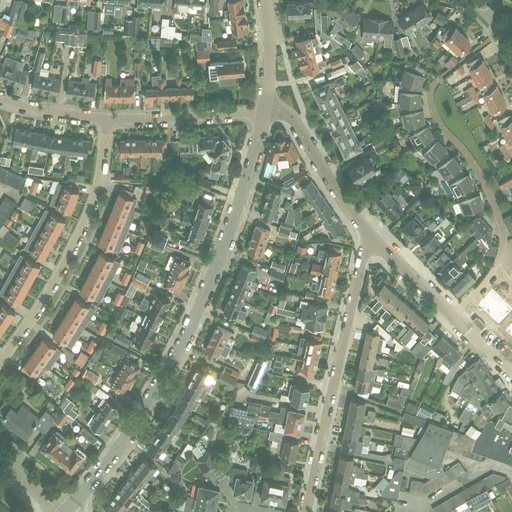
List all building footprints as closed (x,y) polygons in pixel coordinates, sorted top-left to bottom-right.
[(15,24),(21,0),(19,0),(13,0),(9,19),(2,16),(0,19),(8,23),(15,24)] [(152,0),(152,5),(161,6),(161,9),(166,10),(166,0),(152,0)] [(190,12),(190,5),(190,0),(174,0),(174,4),(174,12),(180,13),(180,12),(190,12)] [(205,13),(205,7),(206,7),(206,0),(190,0),(190,5),(197,6),(197,12),(205,13)] [(225,10),(225,13),(226,18),(245,15),(243,5),(245,4),(244,0),(227,0),(229,10),(225,10)] [(314,0),(288,2),(289,16),(310,15),(310,7),(314,7),(314,0)] [(335,23),(348,8),(339,0),(336,0),(328,10),(336,16),(332,20),(335,23)] [(29,3),(23,1),(18,19),(25,21),(29,3)] [(430,29),(425,20),(430,17),(423,5),(411,12),(424,33),(430,29)] [(342,27),(339,25),(342,22),(349,28),(359,17),(348,8),(335,23),(332,28),(337,32),(342,27)] [(86,33),(93,33),(95,10),(88,9),(86,33)] [(102,10),(95,10),(93,33),(100,34),(102,10)] [(430,42),(424,33),(411,12),(399,20),(407,32),(412,29),(416,35),(414,37),(421,48),(430,42)] [(441,24),(445,17),(438,13),(434,19),(441,24)] [(133,20),(132,35),(139,36),(140,16),(133,15),(133,20)] [(225,25),(232,24),(233,34),(249,31),(248,24),(246,24),(245,15),(226,18),(224,18),(225,25)] [(169,38),(169,26),(170,19),(162,19),(161,37),(169,38)] [(365,20),(364,34),(363,40),(377,41),(378,35),(377,35),(378,20),(372,20),(365,20)] [(377,35),(378,35),(385,36),(384,46),(391,46),(393,22),(386,21),(378,20),(377,35)] [(9,36),(10,33),(13,26),(8,24),(4,34),(9,36)] [(169,26),(169,38),(181,39),(182,32),(175,32),(175,26),(169,26)] [(25,37),(28,29),(18,27),(17,34),(25,37)] [(462,34),(456,28),(454,30),(451,27),(442,37),(452,46),(462,34)] [(210,28),(201,28),(201,35),(189,35),(189,39),(196,40),(207,41),(211,41),(210,28)] [(28,29),(25,37),(35,40),(38,30),(28,29)] [(323,39),(332,37),(321,29),(320,29),(323,39)] [(64,33),(56,32),(55,39),(63,41),(64,33)] [(71,44),(73,32),(66,32),(64,43),(71,44)] [(77,45),(79,32),(73,32),(71,44),(77,45)] [(79,32),(77,45),(87,47),(88,33),(79,32)] [(452,46),(458,52),(461,55),(470,45),(467,42),(469,40),(462,34),(452,46)] [(407,35),(401,37),(404,50),(411,48),(407,35)] [(352,41),(346,36),(343,42),(349,46),(352,41)] [(148,37),(148,49),(160,50),(160,46),(160,39),(160,38),(148,37)] [(299,57),(315,53),(313,45),(317,44),(315,37),(311,38),(299,41),(300,47),(297,48),(298,50),(296,51),(297,54),(299,55),(299,57)] [(400,38),(393,40),(394,41),(398,56),(404,54),(400,38)] [(364,53),(356,43),(350,48),(358,58),(364,53)] [(35,62),(42,64),(46,52),(38,50),(35,62)] [(197,63),(205,62),(209,62),(208,51),(197,52),(197,63)] [(321,60),(321,61),(317,62),(315,53),(299,57),(300,59),(299,61),(299,63),(301,64),(302,66),(305,66),(307,72),(319,69),(323,67),(323,66),(327,65),(326,59),(321,60)] [(348,55),(341,58),(343,63),(350,61),(348,55)] [(0,77),(10,81),(17,61),(7,58),(5,63),(3,62),(0,70),(0,77)] [(331,62),(333,67),(343,63),(341,58),(331,62)] [(488,68),(484,61),(481,62),(479,58),(467,64),(474,76),(488,68)] [(93,75),(100,75),(102,60),(95,59),(93,75)] [(243,59),(211,62),(211,68),(209,68),(210,78),(220,77),(220,75),(244,73),(244,69),(245,68),(244,64),(243,63),(243,59)] [(347,64),(354,72),(356,71),(362,66),(357,60),(347,64)] [(28,71),(22,69),(24,63),(17,61),(10,81),(23,85),(28,71)] [(409,84),(419,87),(420,87),(421,82),(422,83),(425,78),(423,77),(424,75),(422,75),(424,68),(416,64),(415,66),(405,63),(399,80),(409,84)] [(460,66),(454,71),(458,76),(464,71),(460,66)] [(32,88),(45,91),(48,75),(49,70),(41,68),(40,74),(35,73),(32,88)] [(474,76),(481,89),(492,82),(490,77),(492,76),(488,68),(474,76)] [(48,75),(45,91),(58,94),(61,78),(48,75)] [(162,99),(161,78),(161,75),(152,76),(153,88),(146,88),(147,100),(162,99)] [(95,83),(89,82),(90,77),(83,76),(82,81),(80,97),(93,98),(95,83)] [(177,87),(178,98),(193,97),(193,86),(192,86),(192,80),(185,80),(185,86),(182,86),(181,76),(176,77),(177,87)] [(322,107),(338,99),(333,88),(345,82),(342,76),(330,82),(329,81),(313,89),(322,107)] [(161,78),(162,99),(178,98),(177,87),(167,87),(166,77),(161,78)] [(120,99),(120,84),(112,84),(112,78),(107,78),(107,84),(106,84),(106,99),(120,99)] [(134,79),(129,79),(120,78),(120,84),(120,99),(134,100),(134,84),(134,79)] [(80,97),(82,81),(69,80),(67,95),(80,97)] [(492,82),(481,89),(488,101),(502,94),(497,86),(495,87),(492,82)] [(418,92),(419,87),(409,84),(409,86),(399,85),(398,103),(409,104),(419,104),(420,104),(420,99),(421,99),(422,94),(420,94),(420,92),(418,92)] [(468,96),(470,94),(471,95),(476,92),(473,86),(467,89),(464,91),(467,96),(468,96)] [(476,92),(471,95),(474,100),(479,97),(476,92)] [(488,101),(492,109),(494,113),(506,107),(503,103),(506,102),(502,94),(488,101)] [(467,96),(456,102),(458,106),(471,100),(468,96),(467,96)] [(329,123),(355,110),(353,105),(348,108),(347,111),(344,112),(338,99),(322,107),(323,108),(322,109),(323,109),(322,110),(321,113),(323,116),(325,117),(326,117),(329,123)] [(420,110),(419,104),(409,104),(409,106),(399,108),(403,126),(414,124),(424,121),(423,116),(424,116),(424,110),(422,111),(422,109),(420,110)] [(337,137),(353,129),(347,117),(349,115),(352,116),(357,114),(355,110),(329,123),(332,128),(331,129),(331,132),(332,135),(335,136),(335,135),(336,136),(337,137)] [(486,124),(492,121),(488,115),(483,118),(486,124)] [(511,129),(511,118),(510,115),(499,122),(505,133),(511,129)] [(415,146),(433,136),(431,131),(432,131),(430,126),(428,127),(428,125),(426,126),(424,121),(414,124),(415,125),(406,130),(415,146)] [(492,121),(486,124),(490,129),(495,126),(492,121)] [(23,144),(26,130),(12,127),(9,139),(13,140),(13,142),(21,143),(23,144)] [(353,129),(337,137),(346,155),(362,148),(362,147),(366,144),(363,138),(359,141),(353,129)] [(31,158),(36,132),(26,130),(23,144),(29,145),(26,157),(31,158)] [(47,141),(49,134),(48,134),(36,132),(31,158),(35,159),(38,147),(45,149),(53,150),(54,143),(47,141)] [(65,163),(68,137),(56,136),(49,134),(47,141),(54,143),(53,150),(61,151),(60,163),(65,163)] [(375,148),(386,141),(383,135),(371,141),(375,148)] [(228,148),(230,146),(223,137),(221,139),(218,136),(186,138),(187,144),(189,144),(190,151),(207,150),(214,159),(228,148)] [(431,163),(439,155),(446,148),(443,144),(443,143),(440,139),(439,140),(438,139),(436,140),(433,136),(415,146),(410,149),(413,152),(418,149),(431,163)] [(76,153),(78,139),(68,137),(65,163),(69,164),(70,158),(78,159),(78,153),(76,153)] [(76,153),(78,153),(87,154),(87,152),(92,153),(93,141),(78,139),(76,153)] [(137,166),(142,166),(141,139),(131,140),(131,154),(137,154),(137,166)] [(146,154),(152,154),(151,139),(141,139),(142,166),(146,166),(146,154)] [(151,139),(152,154),(162,153),(167,153),(167,141),(162,141),(162,139),(151,139)] [(293,145),(291,141),(285,141),(285,139),(277,140),(277,142),(271,143),(267,158),(277,161),(277,160),(289,159),(289,160),(298,154),(294,146),(293,145)] [(121,154),(131,154),(131,140),(120,140),(121,142),(116,142),(116,154),(121,154)] [(386,141),(375,148),(378,153),(389,147),(386,141)] [(502,152),(507,149),(504,144),(499,147),(502,152)] [(217,177),(220,169),(226,171),(231,152),(228,148),(214,159),(210,175),(217,177)] [(444,178),(453,171),(461,165),(458,161),(459,161),(456,156),(455,157),(454,155),(452,156),(446,148),(439,155),(441,157),(433,163),(444,178)] [(507,149),(502,152),(504,157),(505,158),(510,155),(507,149)] [(350,169),(357,181),(375,169),(371,163),(375,160),(371,155),(350,169)] [(23,166),(16,164),(15,170),(14,171),(19,172),(22,173),(22,171),(23,166)] [(44,167),(29,165),(28,173),(43,174),(44,167)] [(465,189),(473,185),(471,180),(472,180),(470,174),(468,175),(467,174),(466,175),(461,165),(453,171),(455,174),(446,179),(454,195),(465,189)] [(405,173),(401,169),(384,185),(388,189),(405,173)] [(9,184),(14,172),(8,170),(2,181),(9,184)] [(303,170),(294,176),(298,181),(307,176),(303,170)] [(15,187),(20,175),(14,172),(9,184),(15,187)] [(25,181),(26,177),(20,175),(15,187),(22,190),(25,181)] [(298,181),(294,176),(284,182),(283,186),(288,187),(298,181)] [(196,182),(195,185),(209,190),(211,182),(200,178),(196,182)] [(425,192),(432,186),(429,182),(425,186),(420,179),(416,182),(425,192)] [(318,187),(317,185),(316,185),(315,184),(314,184),(311,180),(301,186),(305,192),(304,194),(308,199),(319,192),(318,189),(317,187),(318,187)] [(55,193),(75,201),(79,191),(65,185),(58,183),(57,186),(55,193)] [(473,185),(465,189),(466,192),(456,196),(462,213),(482,205),(481,201),(482,200),(480,195),(479,196),(478,194),(476,195),(473,185)] [(188,187),(186,193),(197,197),(199,190),(188,187)] [(115,202),(136,211),(136,210),(132,209),(135,202),(135,203),(137,199),(133,198),(131,197),(133,193),(121,188),(119,192),(119,193),(115,202)] [(265,202),(278,206),(280,200),(278,199),(281,192),(269,188),(267,194),(265,199),(266,199),(265,202)] [(400,194),(398,196),(384,209),(393,218),(404,207),(408,211),(426,194),(421,190),(408,203),(404,199),(405,198),(400,194)] [(386,191),(376,200),(384,209),(398,196),(395,192),(391,196),(386,191)] [(324,196),(323,195),(322,193),(321,194),(319,192),(308,199),(312,205),(313,204),(317,210),(327,203),(324,199),(325,198),(324,197),(324,196)] [(71,211),(75,201),(55,193),(52,200),(51,200),(50,203),(57,206),(71,212),(71,211)] [(2,202),(12,209),(16,204),(6,197),(2,202)] [(35,203),(25,198),(21,207),(31,212),(35,203)] [(197,212),(210,216),(214,207),(212,206),(213,202),(202,198),(200,202),(197,212)] [(284,209),(294,212),(291,202),(287,200),(284,209)] [(0,208),(9,215),(12,209),(2,202),(0,205),(0,208)] [(136,211),(115,202),(111,212),(131,221),(134,214),(136,211)] [(276,212),(278,206),(265,202),(264,205),(263,205),(261,210),(262,210),(260,216),(277,221),(280,213),(276,212)] [(334,210),(333,209),(332,209),(332,207),(331,208),(327,203),(317,210),(322,216),(316,220),(320,225),(324,223),(335,215),(334,213),(335,212),(334,211),(334,210)] [(0,217),(5,220),(9,215),(0,208),(0,217)] [(41,219),(60,229),(65,220),(52,212),(46,209),(44,212),(45,212),(41,219)] [(20,213),(15,210),(12,215),(16,218),(20,213)] [(440,210),(432,218),(438,224),(447,216),(440,210)] [(128,228),(131,221),(111,212),(107,222),(127,231),(128,228)] [(207,226),(210,216),(197,212),(195,217),(184,213),(182,218),(207,226)] [(511,213),(503,218),(503,219),(504,218),(507,223),(511,220),(511,213)] [(164,216),(159,214),(156,224),(161,225),(164,216)] [(344,227),(340,222),(341,222),(338,217),(337,218),(335,215),(324,223),(327,227),(328,229),(330,228),(334,234),(344,227)] [(474,216),(466,225),(477,237),(470,244),(489,226),(480,216),(474,216)] [(8,217),(4,222),(9,226),(13,221),(8,217)] [(413,218),(403,228),(410,235),(408,237),(413,242),(425,230),(423,228),(425,226),(417,217),(415,220),(413,218)] [(204,236),(207,226),(182,218),(181,222),(192,226),(190,231),(204,236)] [(54,239),(60,229),(41,219),(37,226),(35,228),(54,239)] [(309,226),(305,220),(300,222),(302,230),(309,226)] [(291,230),(293,224),(282,221),(280,226),(291,230)] [(427,227),(431,231),(437,225),(433,221),(427,227)] [(127,231),(107,222),(103,232),(123,241),(126,234),(127,231)] [(0,233),(4,237),(8,231),(10,229),(3,224),(1,226),(0,227),(0,233)] [(251,239),(266,244),(270,230),(256,225),(251,239)] [(491,245),(492,230),(489,226),(470,244),(473,247),(480,240),(488,248),(491,245)] [(298,233),(280,227),(278,233),(296,239),(298,233)] [(49,248),(54,239),(35,228),(34,231),(30,238),(49,248)] [(431,257),(442,246),(437,241),(443,235),(438,230),(421,246),(425,251),(425,254),(428,257),(430,257),(431,257)] [(8,231),(4,237),(14,245),(19,239),(8,231)] [(200,246),(204,236),(190,231),(186,241),(187,241),(185,245),(197,250),(198,245),(200,246)] [(120,248),(123,241),(103,232),(99,242),(98,243),(113,249),(113,248),(119,251),(120,248)] [(152,240),(165,245),(167,238),(155,233),(152,240)] [(44,258),(49,248),(30,238),(27,245),(26,244),(25,247),(31,251),(30,251),(44,258)] [(262,257),(266,244),(251,239),(247,252),(262,257)] [(162,251),(165,245),(152,240),(150,246),(162,251)] [(307,247),(297,245),(296,252),(305,254),(307,247)] [(441,271),(452,259),(446,253),(450,248),(447,245),(437,254),(438,255),(432,262),(436,266),(436,268),(437,270),(440,270),(441,271)] [(497,246),(492,245),(485,252),(487,254),(495,256),(497,246)] [(325,260),(339,263),(341,253),(339,253),(340,248),(328,246),(327,250),(327,251),(319,250),(317,257),(325,259),(325,260)] [(4,252),(2,256),(9,261),(12,256),(4,252)] [(118,265),(120,262),(114,259),(100,252),(95,262),(114,272),(118,265)] [(450,282),(462,271),(465,268),(461,265),(466,260),(460,253),(452,261),(453,262),(448,267),(442,273),(446,277),(444,278),(448,282),(449,281),(450,282)] [(19,258),(16,264),(35,275),(40,266),(40,265),(27,258),(21,254),(19,257),(19,258)] [(170,271),(186,277),(189,269),(188,269),(190,262),(177,256),(170,271)] [(302,259),(295,257),(294,264),(301,266),(302,259)] [(284,271),(286,265),(273,260),(271,267),(284,271)] [(337,273),(339,263),(325,260),(324,266),(312,263),(311,268),(337,273)] [(111,279),(114,272),(95,262),(90,271),(110,282),(111,279)] [(296,267),(297,265),(292,263),(289,272),(294,274),(296,267)] [(29,284),(35,275),(16,264),(12,271),(11,271),(10,273),(29,284)] [(259,283),(251,280),(255,269),(243,264),(236,280),(249,285),(257,288),(259,283)] [(335,283),(337,273),(311,268),(310,272),(322,275),(321,280),(335,283)] [(460,294),(471,283),(477,278),(468,268),(462,273),(462,274),(451,284),(455,289),(455,291),(457,294),(460,294)] [(282,281),(285,274),(272,269),(269,277),(282,281)] [(108,285),(110,282),(90,271),(85,281),(104,291),(108,284),(108,285)] [(182,285),(186,277),(170,271),(164,285),(178,291),(181,284),(182,285)] [(134,277),(147,284),(150,278),(136,272),(134,277)] [(29,284),(10,273),(8,276),(9,276),(5,283),(24,294),(29,284)] [(145,290),(147,284),(134,277),(131,283),(145,290)] [(375,312),(384,302),(393,292),(384,284),(385,283),(381,279),(375,285),(379,288),(375,294),(380,298),(371,309),(375,312)] [(242,302),(249,285),(236,280),(230,297),(242,302)] [(332,294),(335,283),(321,280),(318,290),(318,291),(318,295),(330,298),(331,293),(332,294)] [(101,298),(104,291),(85,281),(80,290),(80,291),(94,298),(100,301),(101,298)] [(19,303),(24,294),(5,283),(1,290),(0,291),(0,292),(5,296),(19,304),(19,303)] [(494,287),(477,305),(481,308),(480,308),(485,312),(487,314),(504,296),(494,287)] [(282,292),(277,307),(283,308),(286,299),(292,300),(294,295),(282,292)] [(393,310),(402,300),(393,292),(384,302),(393,310)] [(121,301),(127,304),(131,297),(125,294),(123,297),(121,301)] [(142,302),(165,313),(171,302),(155,294),(150,303),(148,302),(148,300),(144,298),(142,302)] [(511,304),(504,296),(487,314),(489,316),(495,322),(495,321),(499,325),(511,310),(511,304)] [(70,307),(89,319),(93,312),(95,310),(89,306),(76,297),(76,298),(70,307)] [(239,309),(242,302),(230,297),(223,312),(236,317),(236,316),(243,319),(246,312),(239,309)] [(402,318),(411,308),(402,300),(393,310),(402,318)] [(0,315),(9,321),(15,313),(15,312),(2,303),(2,304),(0,301),(0,315)] [(159,324),(165,313),(142,302),(141,301),(138,308),(146,312),(143,317),(159,324)] [(296,311),(325,317),(328,306),(311,302),(309,308),(304,307),(303,308),(297,306),(296,311)] [(269,313),(274,315),(277,307),(271,305),(269,313)] [(372,315),(375,312),(371,309),(367,305),(362,311),(370,313),(372,315)] [(85,325),(89,319),(70,307),(64,316),(83,328),(85,325)] [(411,326),(420,316),(411,308),(402,318),(411,326)] [(386,310),(380,317),(381,318),(378,322),(381,325),(390,314),(386,310)] [(295,312),(295,316),(301,317),(301,318),(307,319),(306,325),(323,329),(325,317),(296,311),(295,312)] [(0,328),(2,330),(9,321),(0,315),(0,328)] [(82,331),(83,328),(64,316),(59,326),(77,337),(81,330),(82,331)] [(410,336),(415,330),(420,334),(423,337),(429,331),(426,328),(430,324),(429,323),(420,316),(411,326),(408,330),(403,336),(399,339),(405,344),(412,337),(410,336)] [(159,324),(143,317),(139,325),(137,324),(137,322),(133,320),(131,324),(154,336),(159,324)] [(386,329),(390,332),(400,321),(395,318),(386,329)] [(103,321),(100,326),(106,329),(109,324),(103,321)] [(272,322),(271,329),(288,333),(290,326),(272,322)] [(382,346),(389,348),(390,346),(382,345),(383,339),(378,338),(379,334),(382,334),(388,339),(391,335),(377,323),(373,328),(373,332),(367,330),(365,342),(382,346)] [(148,347),(154,336),(131,324),(129,328),(136,332),(132,339),(148,347)] [(235,340),(228,337),(231,331),(217,325),(211,337),(225,344),(231,347),(235,340)] [(73,344),(77,337),(59,326),(53,334),(53,335),(66,343),(72,347),(74,344),(73,344)] [(100,326),(98,331),(103,334),(106,329),(100,326)] [(267,331),(254,326),(251,332),(265,338),(267,331)] [(403,336),(408,330),(405,327),(400,333),(403,336)] [(117,334),(109,330),(106,336),(114,340),(117,334)] [(253,333),(251,339),(263,344),(265,338),(253,333)] [(116,342),(127,348),(130,341),(117,334),(114,340),(115,341),(116,342)] [(301,337),(299,347),(305,349),(320,352),(322,342),(320,341),(321,337),(309,334),(308,338),(301,337)] [(442,354),(451,344),(442,336),(433,346),(442,354)] [(219,356),(225,344),(211,337),(205,350),(219,356)] [(56,347),(43,338),(37,347),(54,360),(59,353),(59,354),(61,351),(56,347)] [(403,346),(394,338),(393,342),(396,342),(394,352),(398,351),(399,352),(403,346)] [(92,340),(89,344),(94,348),(97,343),(92,340)] [(425,345),(420,341),(411,350),(416,355),(425,345)] [(389,351),(389,348),(382,346),(365,342),(362,354),(374,356),(376,350),(380,351),(380,349),(389,351)] [(276,346),(268,343),(264,358),(271,360),(276,346)] [(424,362),(421,359),(430,347),(426,343),(425,345),(416,355),(420,358),(415,370),(420,372),(424,362)] [(89,344),(86,349),(91,353),(94,348),(89,344)] [(122,358),(126,350),(113,344),(109,352),(122,358)] [(447,367),(451,362),(460,352),(451,344),(442,354),(438,358),(436,364),(439,367),(442,362),(447,367)] [(50,366),(54,360),(37,347),(31,356),(48,369),(50,366)] [(317,362),(320,352),(305,349),(299,347),(297,354),(293,353),(291,358),(303,360),(303,359),(317,362)] [(284,356),(277,354),(272,370),(283,373),(285,363),(282,362),(284,356)] [(372,368),(374,356),(362,354),(360,365),(372,368)] [(48,369),(31,356),(24,364),(24,365),(21,369),(31,376),(34,372),(36,374),(36,373),(39,376),(41,373),(45,367),(48,369)] [(271,360),(264,358),(262,357),(259,366),(269,369),(271,360)] [(119,372),(133,381),(137,373),(136,372),(140,366),(127,359),(119,372)] [(315,372),(317,362),(303,359),(303,360),(302,365),(300,364),(298,365),(297,373),(312,376),(313,372),(315,372)] [(465,383),(486,368),(480,359),(479,359),(467,368),(458,376),(451,390),(459,394),(465,383)] [(452,364),(451,365),(442,382),(447,385),(457,367),(452,364)] [(384,371),(372,368),(360,365),(357,377),(369,379),(374,380),(376,373),(383,375),(384,371)] [(239,374),(225,366),(222,372),(236,380),(239,374)] [(75,367),(72,373),(77,376),(80,371),(75,367)] [(214,377),(208,374),(197,368),(194,374),(193,373),(191,378),(192,379),(190,381),(202,388),(209,392),(213,385),(210,384),(214,377)] [(472,393),(493,378),(486,368),(465,383),(459,394),(462,396),(459,402),(465,405),(472,393)] [(248,384),(255,391),(255,390),(255,391),(254,389),(261,374),(254,370),(248,384)] [(85,371),(82,376),(94,385),(98,380),(85,371)] [(129,388),(133,381),(119,372),(111,386),(124,393),(127,387),(129,388)] [(223,373),(219,379),(235,388),(237,381),(223,373)] [(374,380),(369,379),(357,377),(354,388),(371,392),(373,385),(379,387),(380,382),(374,380)] [(71,378),(67,383),(72,386),(75,381),(71,378)] [(487,398),(500,389),(493,378),(472,393),(465,405),(458,418),(470,424),(481,408),(482,407),(479,402),(486,397),(487,398)] [(186,389),(183,394),(193,400),(197,393),(199,394),(202,388),(190,381),(189,384),(188,383),(185,388),(186,389)] [(67,383),(64,387),(69,391),(72,386),(67,383)] [(280,397),(280,398),(306,404),(308,393),(310,387),(306,387),(306,386),(294,384),(291,383),(288,395),(281,393),(281,397),(280,397)] [(95,394),(99,388),(94,385),(90,391),(95,394)] [(409,389),(402,387),(398,398),(404,400),(409,389)] [(114,413),(118,408),(107,400),(110,396),(99,388),(95,394),(103,399),(98,406),(101,407),(98,412),(109,420),(111,417),(112,418),(115,413),(114,413)] [(487,415),(508,401),(508,400),(500,389),(487,398),(486,397),(479,402),(482,407),(487,415)] [(173,410),(172,414),(178,417),(180,414),(182,416),(185,412),(188,413),(192,407),(195,409),(198,402),(193,400),(183,394),(180,399),(180,398),(177,403),(178,404),(176,406),(173,410)] [(386,405),(401,410),(404,400),(398,398),(390,395),(386,405)] [(349,411),(362,414),(365,401),(352,399),(349,411)] [(63,410),(71,416),(74,419),(78,414),(72,408),(75,404),(71,400),(68,404),(64,400),(59,406),(64,409),(63,410)] [(44,433),(56,418),(46,410),(40,418),(22,405),(17,411),(11,407),(12,406),(5,401),(0,407),(0,409),(5,414),(3,417),(26,436),(34,425),(44,433)] [(271,415),(302,422),(305,412),(289,408),(288,414),(276,411),(276,412),(270,410),(271,406),(249,401),(247,410),(231,406),(228,421),(244,425),(253,427),(255,416),(269,418),(271,418),(271,415)] [(418,404),(408,401),(405,411),(415,414),(418,404)] [(511,403),(509,402),(501,417),(500,415),(494,423),(489,419),(485,422),(476,435),(471,449),(511,463),(511,403)] [(422,404),(416,416),(427,420),(429,420),(431,416),(430,416),(433,410),(422,404)] [(489,419),(481,408),(470,424),(464,433),(441,425),(429,420),(419,438),(416,444),(414,449),(412,451),(408,459),(405,464),(405,466),(432,477),(435,475),(439,473),(443,471),(438,463),(444,448),(461,453),(464,447),(471,449),(476,435),(485,422),(489,419)] [(62,428),(71,416),(63,410),(54,421),(62,428)] [(96,411),(88,423),(101,432),(104,427),(105,427),(108,423),(108,422),(109,420),(98,412),(96,411)] [(367,415),(362,414),(349,411),(347,423),(360,426),(361,418),(374,421),(375,416),(367,415)] [(186,417),(188,413),(185,412),(182,416),(180,414),(178,417),(172,414),(170,416),(169,416),(166,420),(167,421),(164,426),(173,432),(177,435),(181,429),(179,427),(186,418),(186,417)] [(402,419),(424,427),(427,420),(405,412),(402,419)] [(206,422),(195,415),(191,421),(203,428),(206,422)] [(300,433),(302,422),(271,415),(271,418),(269,418),(268,420),(274,421),(274,422),(286,424),(284,429),(300,433)] [(189,422),(189,421),(188,423),(185,427),(192,431),(193,430),(195,426),(189,422)] [(366,427),(360,426),(347,423),(344,435),(369,440),(370,435),(364,434),(366,427)] [(244,425),(242,435),(246,435),(251,436),(253,427),(244,425)] [(169,438),(173,432),(164,426),(161,430),(160,430),(157,434),(157,435),(156,437),(167,445),(171,439),(169,438)] [(57,460),(68,446),(62,441),(65,437),(57,430),(55,433),(42,448),(50,455),(55,460),(56,459),(57,460)] [(294,460),(298,441),(288,439),(289,435),(277,432),(270,431),(269,438),(285,441),(281,457),(294,460)] [(98,438),(90,432),(85,438),(93,444),(98,438)] [(368,445),(369,440),(344,435),(342,447),(360,451),(362,443),(368,445)] [(419,438),(404,435),(402,447),(414,449),(416,444),(419,438)] [(163,451),(167,445),(156,437),(154,440),(153,439),(150,444),(151,445),(148,450),(157,456),(158,455),(163,459),(167,454),(163,451)] [(412,451),(414,449),(402,447),(396,445),(394,456),(408,459),(412,451)] [(68,446),(57,460),(58,461),(58,462),(63,466),(71,472),(84,456),(86,454),(78,447),(74,451),(68,446)] [(483,454),(465,448),(463,454),(481,459),(483,454)] [(213,471),(219,467),(220,467),(210,453),(204,457),(213,471)] [(184,459),(178,454),(172,462),(179,466),(184,459)] [(338,467),(363,473),(364,468),(358,466),(358,465),(352,464),(353,458),(340,455),(338,467)] [(198,461),(207,475),(208,474),(213,471),(204,457),(198,461)] [(163,482),(152,473),(156,467),(144,458),(140,464),(139,463),(136,467),(149,477),(154,481),(153,481),(160,486),(163,482)] [(268,460),(262,458),(259,471),(266,472),(268,460)] [(253,471),(256,471),(258,470),(259,464),(258,462),(255,461),(252,463),(251,468),(253,471)] [(281,462),(280,469),(292,471),(293,465),(281,462)] [(450,467),(456,477),(464,472),(458,462),(450,467)] [(141,486),(149,477),(136,467),(133,471),(134,471),(130,477),(141,486)] [(234,467),(231,480),(236,481),(235,488),(234,493),(238,494),(241,494),(240,496),(248,498),(248,496),(250,496),(253,480),(245,478),(247,470),(234,467)] [(368,474),(363,473),(338,467),(335,479),(348,482),(354,483),(355,476),(367,478),(368,474)] [(450,467),(445,470),(451,480),(456,477),(450,467)] [(398,498),(404,470),(401,469),(390,481),(383,489),(382,495),(398,498)] [(443,471),(439,473),(445,483),(451,480),(445,470),(443,471)] [(441,486),(445,483),(439,473),(435,475),(441,486)] [(494,485),(495,485),(508,478),(493,473),(489,475),(494,485)] [(433,477),(430,479),(435,489),(441,486),(435,475),(432,477),(433,477)] [(490,488),(494,485),(489,475),(484,478),(490,488)] [(373,487),(383,489),(390,481),(383,476),(373,487)] [(138,491),(141,486),(130,477),(125,482),(124,481),(121,485),(134,496),(149,507),(151,504),(142,497),(143,496),(138,491)] [(485,490),(486,490),(490,488),(484,478),(479,481),(485,490)] [(508,478),(495,485),(498,490),(510,483),(508,478)] [(273,501),(277,482),(265,479),(261,498),(263,499),(262,501),(270,502),(270,500),(273,501)] [(277,482),(273,501),(276,502),(276,504),(283,505),(284,503),(285,504),(289,485),(291,485),(292,481),(284,479),(283,483),(277,482)] [(347,487),(348,482),(335,479),(333,491),(366,498),(359,496),(360,491),(353,490),(353,489),(347,487)] [(430,479),(424,482),(430,492),(435,489),(430,479)] [(411,480),(408,492),(414,493),(417,482),(411,480)] [(157,490),(160,486),(153,481),(150,485),(157,490)] [(480,493),(485,490),(479,481),(475,483),(480,493)] [(417,482),(414,493),(420,494),(423,483),(417,482)] [(423,483),(420,494),(425,495),(430,492),(424,482),(423,483)] [(475,495),(480,493),(475,483),(470,486),(475,495)] [(134,496),(121,485),(118,489),(119,490),(115,496),(127,505),(131,500),(146,511),(148,511),(151,509),(149,507),(134,496)] [(197,497),(216,501),(217,498),(219,499),(220,491),(218,491),(219,489),(200,485),(197,497)] [(471,498),(475,495),(470,486),(465,489),(471,498)] [(466,500),(471,498),(465,489),(461,491),(466,500)] [(471,511),(472,511),(492,499),(486,490),(485,490),(480,493),(475,495),(471,498),(466,500),(465,501),(469,506),(471,511)] [(365,503),(366,498),(333,491),(330,503),(343,506),(352,508),(353,501),(357,502),(358,501),(365,503)] [(465,501),(466,500),(461,491),(456,494),(461,503),(465,501)] [(457,506),(461,503),(456,494),(451,497),(457,506)] [(131,511),(133,510),(127,505),(115,496),(105,507),(111,511),(131,511)] [(216,501),(197,497),(189,496),(186,510),(193,511),(196,511),(197,510),(206,511),(213,511),(214,511),(215,511),(217,505),(215,504),(216,501)] [(455,508),(457,506),(451,497),(446,500),(452,509),(455,508)] [(447,511),(452,509),(446,500),(442,502),(447,511)] [(457,506),(455,508),(456,511),(458,511),(464,509),(469,506),(465,501),(461,503),(457,506)] [(440,511),(447,511),(442,502),(437,505),(440,511)]
